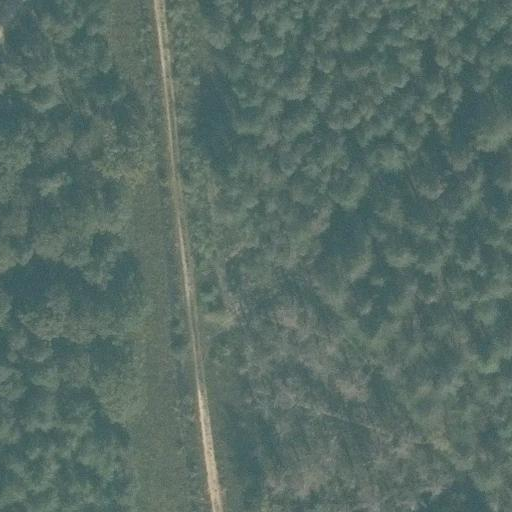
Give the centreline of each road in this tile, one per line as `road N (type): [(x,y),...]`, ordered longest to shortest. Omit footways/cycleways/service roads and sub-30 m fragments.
road 1 (track): [(158,0),(195,332)]
road 2 (track): [(0,382),(195,332)]
road 3 (track): [(195,332),(215,511)]
